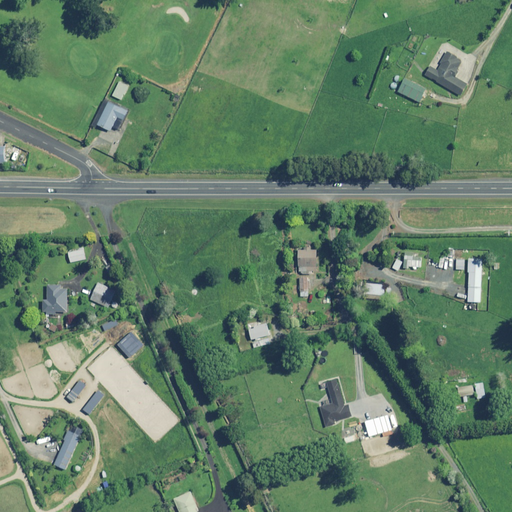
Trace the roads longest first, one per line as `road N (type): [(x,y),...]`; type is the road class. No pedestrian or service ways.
road 1 (primary): [(92,188),(511,188)]
road 2 (unclassified): [(0,121),(81,161),(92,188)]
